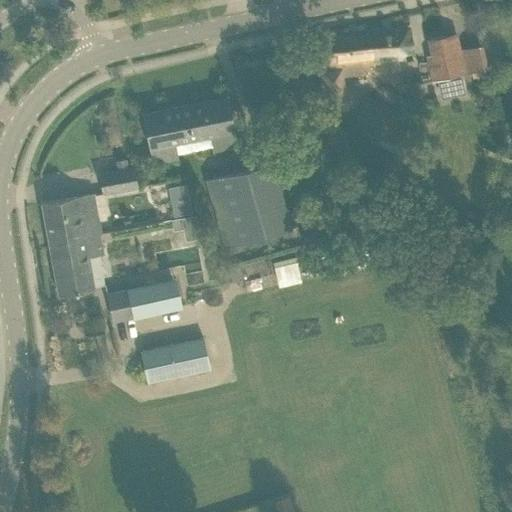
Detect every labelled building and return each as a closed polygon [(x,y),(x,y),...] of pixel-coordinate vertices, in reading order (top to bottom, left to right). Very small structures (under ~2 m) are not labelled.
[(357,74),(367,72),(366,62),(410,57),(407,28),(318,38),(322,71),(318,72),(323,111),(334,110),(334,109),(343,108),(339,71),(356,69),(357,74)] [(432,55),(427,56),(432,80),(437,79),(440,94),(465,88),(461,73),(464,72),(459,53),(458,46),(455,33),(443,36),(428,39),(432,55)] [(210,147),(235,142),(226,97),(142,113),(152,163),(177,158),(175,144),(208,137),(210,147)] [(292,228),(270,156),(204,176),(226,247),(292,228)] [(136,186),(133,166),(97,173),(101,192),(136,186)] [(185,181),(168,184),(171,199),(187,195),(185,181)] [(60,198),(40,202),(48,244),(83,238),(84,238),(80,216),(96,213),(92,192),(60,198)] [(171,216),(174,240),(199,237),(196,214),(171,216)] [(83,238),(48,244),(57,295),(77,291),(93,288),(87,254),(99,252),(103,251),(100,235),(84,238),(83,238)] [(295,255),(273,260),(279,284),(301,279),(295,255)] [(127,289),(105,294),(111,321),(133,316),(127,289)] [(186,341),(140,351),(147,382),(192,372),(209,368),(202,337),(186,341)] [(289,496),(275,501),(278,511),(294,511),(293,508),(289,496)]
